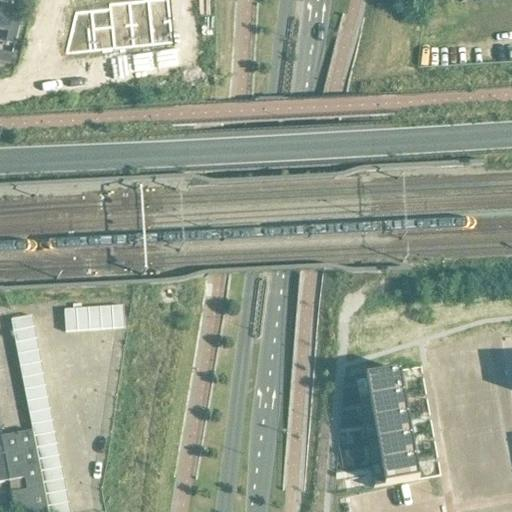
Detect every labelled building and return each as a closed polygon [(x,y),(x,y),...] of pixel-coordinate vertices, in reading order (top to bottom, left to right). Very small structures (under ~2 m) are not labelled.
[(154,0),(148,1),(152,46),(173,44),(168,0),(154,0)] [(148,1),(129,3),(133,48),(152,46),(148,1)] [(129,3),(110,5),(114,50),(133,48),(129,3)] [(0,9),(0,21),(4,23),(4,22),(11,23),(11,24),(20,26),(25,5),(16,4),(14,10),(4,8),(3,10),(0,9)] [(109,9),(91,11),(95,52),(114,50),(110,5),(109,5),(109,9)] [(75,13),(65,55),(95,52),(91,11),(75,13)] [(0,21),(0,30),(9,33),(11,24),(11,23),(4,22),(4,23),(0,21)] [(410,54),(423,54),(424,22),(411,22),(410,54)] [(17,38),(20,26),(11,24),(9,33),(8,36),(17,38)] [(0,53),(0,65),(9,67),(12,56),(0,53)] [(111,308),(100,309),(101,331),(113,330),(111,308)] [(123,308),(111,308),(113,330),(124,330),(125,330),(124,326),(123,308)] [(100,309),(88,310),(89,332),(101,331),(100,309)] [(88,310),(76,311),(77,333),(89,332),(88,310)] [(76,311),(64,312),(66,334),(77,333),(76,311)] [(32,317),(11,322),(13,333),(35,329),(32,317)] [(35,329),(13,333),(15,345),(37,341),(35,329)] [(37,341),(15,345),(17,357),(39,353),(37,341)] [(39,353),(17,357),(20,368),(41,364),(39,353)] [(41,364),(20,368),(22,380),(44,376),(41,364)] [(399,372),(354,380),(355,382),(357,391),(367,389),(369,401),(404,395),(399,372)] [(44,376),(22,380),(24,392),(46,388),(44,376)] [(46,388),(24,392),(26,403),(48,399),(46,388)] [(369,401),(359,403),(360,412),(371,410),(373,422),(407,416),(404,395),(369,401)] [(48,399),(26,403),(29,415),(50,411),(50,409),(48,399)] [(50,411),(29,415),(31,427),(53,422),(50,411)] [(119,415),(118,442),(136,443),(137,415),(119,415)] [(373,422),(363,424),(364,433),(375,431),(377,443),(411,437),(407,416),(373,422)] [(53,422),(31,427),(32,433),(33,438),(55,434),(53,422)] [(32,433),(1,439),(9,483),(14,511),(47,511),(47,508),(45,497),(42,485),(40,473),(38,462),(37,457),(35,450),(33,438),(32,433)] [(55,434),(33,438),(35,450),(57,446),(55,434)] [(377,443),(367,445),(368,455),(378,453),(381,465),(415,459),(411,437),(377,443)] [(0,439),(0,484),(9,483),(1,439),(0,439)] [(57,446),(35,450),(37,457),(38,462),(59,458),(57,446)] [(128,479),(126,455),(118,456),(120,479),(128,479)] [(59,458),(38,462),(40,473),(62,469),(59,458)] [(381,465),(370,466),(372,476),(382,474),(384,486),(373,488),(374,489),(385,487),(419,481),(415,459),(381,465)] [(62,469),(40,473),(42,485),(64,481),(62,469)] [(64,481),(42,485),(45,497),(66,493),(64,481)] [(66,493),(45,497),(47,508),(68,504),(66,493)]
